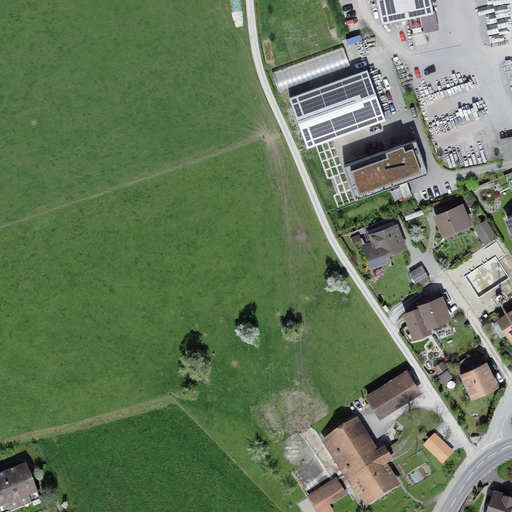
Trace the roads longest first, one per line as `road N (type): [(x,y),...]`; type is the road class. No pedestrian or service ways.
road 1 (track): [(479,465),(329,238),(258,64),(248,0)]
road 2 (residential): [(511,383),(428,259)]
